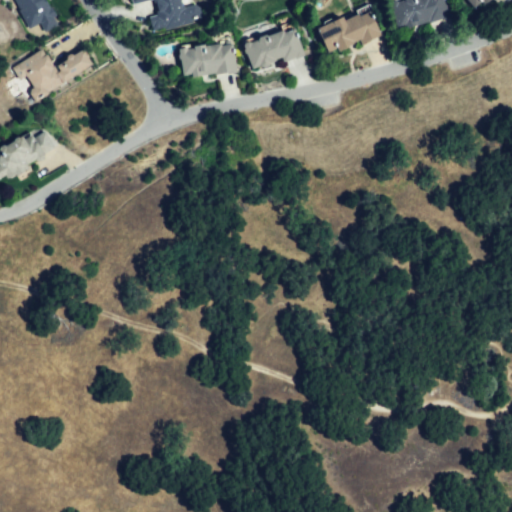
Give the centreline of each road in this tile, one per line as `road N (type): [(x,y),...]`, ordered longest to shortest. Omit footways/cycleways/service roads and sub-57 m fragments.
road 1 (residential): [(0,217),(167,118),(511,32)]
road 2 (track): [(511,406),(483,414),(324,397),(153,327),(75,320),(30,338),(0,322)]
road 3 (residential): [(86,0),(167,118)]
